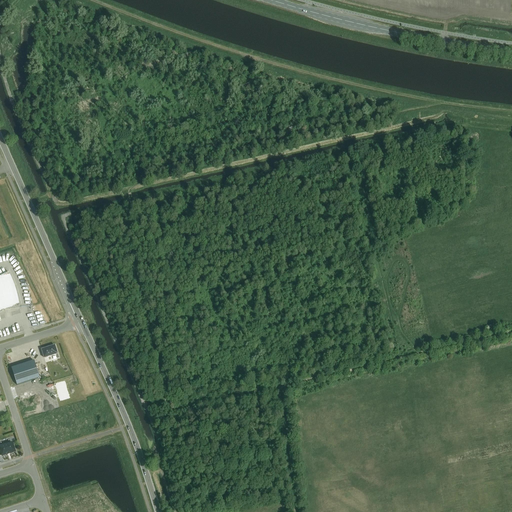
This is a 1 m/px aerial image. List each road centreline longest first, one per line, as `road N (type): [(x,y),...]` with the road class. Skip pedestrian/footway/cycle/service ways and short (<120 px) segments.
road 1 (track): [(278,386),(170,408),(123,227),(123,175),(442,102)]
road 2 (track): [(87,0),(213,46),(442,102)]
road 3 (secondary): [(511,52),(271,0)]
road 4 (track): [(511,331),(278,386)]
road 5 (tertiary): [(157,511),(80,321)]
road 6 (tertiary): [(80,321),(0,139)]
road 7 (track): [(294,511),(278,386)]
road 8 (track): [(170,408),(148,414),(176,511)]
